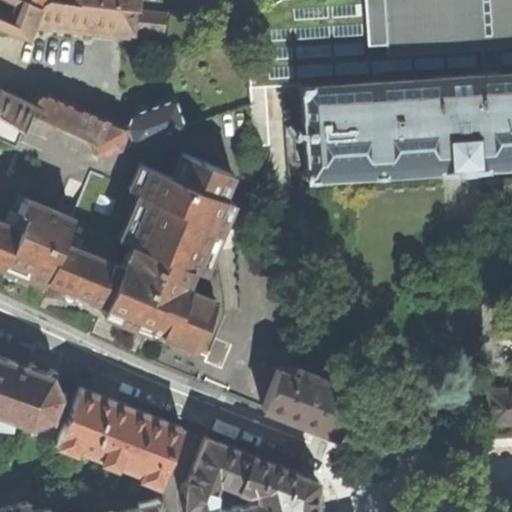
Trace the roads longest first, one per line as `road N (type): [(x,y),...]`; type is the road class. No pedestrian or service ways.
road 1 (residential): [(0,318),(369,481)]
road 2 (residential): [(511,463),(369,481)]
